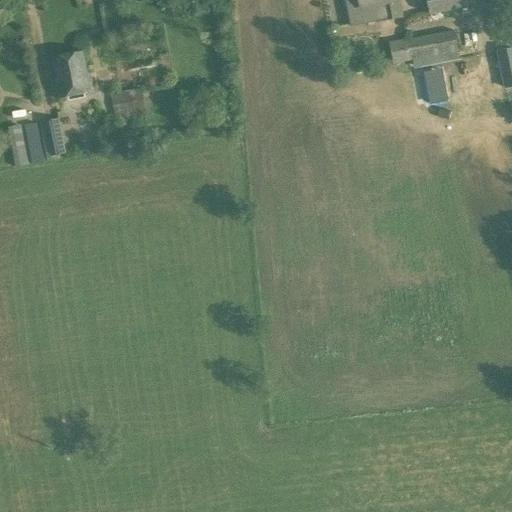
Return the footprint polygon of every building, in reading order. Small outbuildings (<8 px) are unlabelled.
[(346,0),(351,25),(387,18),(387,19),(402,16),(399,0),(346,0)] [(426,0),(430,16),(469,8),(467,0),(426,0)] [(393,64),(459,52),(455,30),(389,43),(393,64)] [(60,97),(92,91),(84,51),(52,58),(60,97)] [(501,55),(459,62),(462,79),(504,72),(501,55)] [(149,57),(121,58),(121,77),(149,76),(149,57)] [(117,120),(146,114),(140,87),(111,93),(117,120)] [(63,153),(58,120),(40,123),(45,156),(63,153)] [(15,165),(26,164),(24,124),(13,125),(15,165)]
